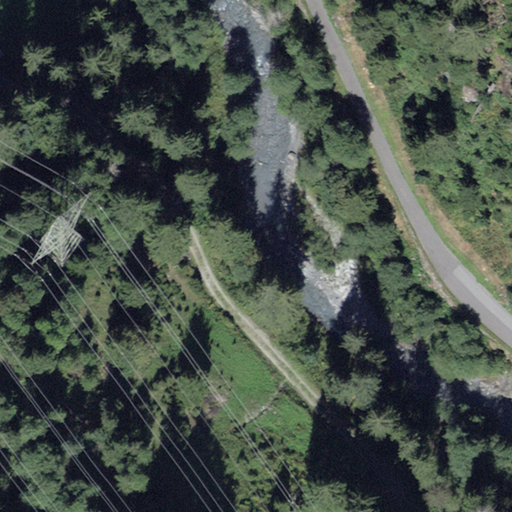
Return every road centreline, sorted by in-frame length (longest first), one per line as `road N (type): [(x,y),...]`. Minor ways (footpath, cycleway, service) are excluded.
road 1 (track): [(0,60),(108,123),(187,229),(217,296),(405,511)]
road 2 (tertiary): [(511,330),(419,219),(311,0)]
